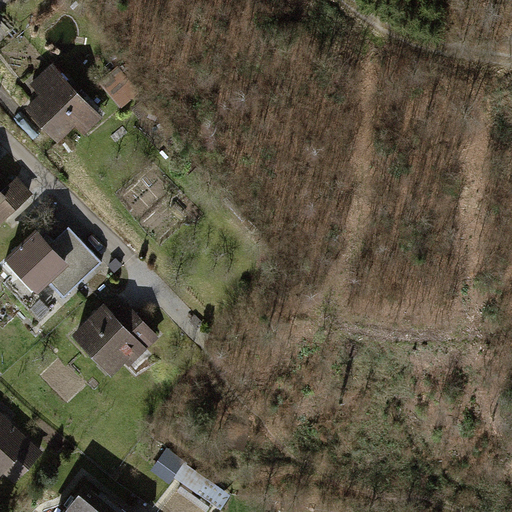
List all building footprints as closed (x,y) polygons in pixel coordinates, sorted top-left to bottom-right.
[(109,115),(58,63),(35,85),(45,95),(30,109),(63,143),(79,128),(87,137),(109,115)] [(0,202),(8,211),(28,193),(16,180),(1,193),(0,191),(0,202)] [(75,263),(41,231),(10,263),(45,296),(64,276),(83,295),(113,264),(93,245),(75,263)] [(112,301),(75,335),(123,385),(169,342),(132,304),(123,313),(112,301)] [(0,412),(0,477),(18,492),(50,455),(0,412)] [(174,468),(221,503),(231,490),(184,454),(174,468)] [(116,511),(87,490),(70,511),(116,511)]
